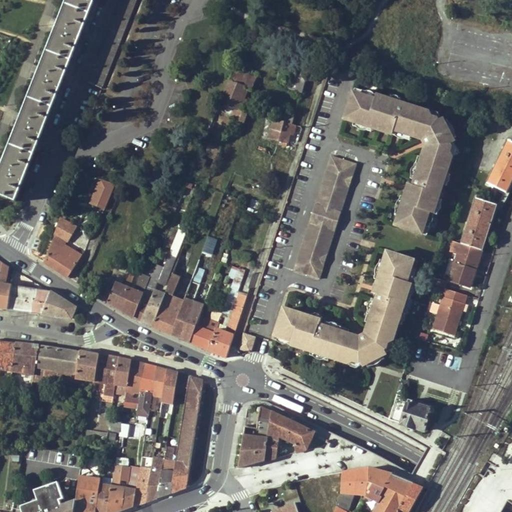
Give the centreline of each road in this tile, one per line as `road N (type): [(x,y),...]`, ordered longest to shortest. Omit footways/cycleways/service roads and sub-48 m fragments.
road 1 (unknown): [(221,370),(343,0)]
road 2 (secondary): [(492,511),(417,463),(257,384)]
road 3 (residential): [(60,166),(154,123),(178,20),(196,13),(201,0)]
road 4 (unclassified): [(430,450),(511,237)]
road 5 (residential): [(113,0),(59,132),(60,166)]
